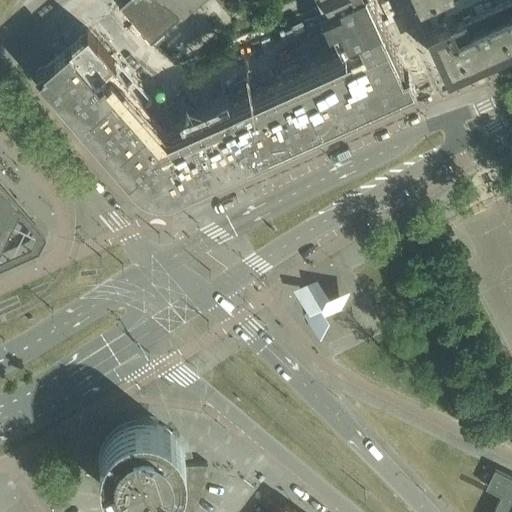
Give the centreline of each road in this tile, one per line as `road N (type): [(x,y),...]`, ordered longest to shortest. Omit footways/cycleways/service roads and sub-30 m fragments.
road 1 (residential): [(169,259),(130,233),(27,121),(10,87),(10,60),(23,40),(73,0)]
road 2 (tertiary): [(454,133),(169,259)]
road 3 (tertiary): [(430,511),(217,300)]
road 4 (tertiary): [(110,362),(182,376),(352,511)]
road 5 (tertiary): [(217,300),(454,133)]
road 6 (tertiary): [(169,259),(0,364)]
road 7 (residential): [(454,133),(400,0)]
road 8 (tertiary): [(0,424),(110,362)]
road 9 (tertiary): [(110,362),(217,300)]
